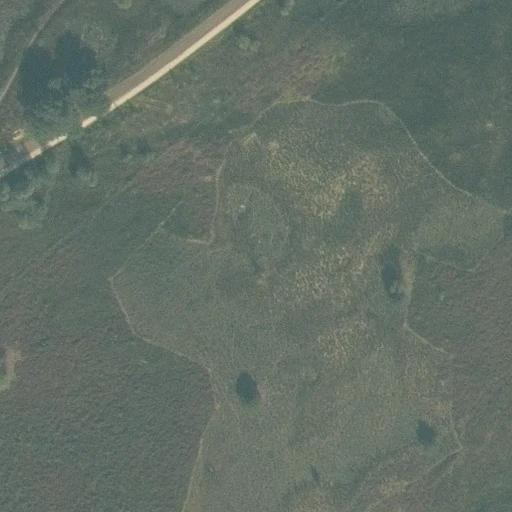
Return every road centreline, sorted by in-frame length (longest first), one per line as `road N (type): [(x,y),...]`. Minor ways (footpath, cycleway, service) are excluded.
road 1 (track): [(0,163),(146,72),(240,0)]
road 2 (unknown): [(0,105),(45,15),(63,0)]
